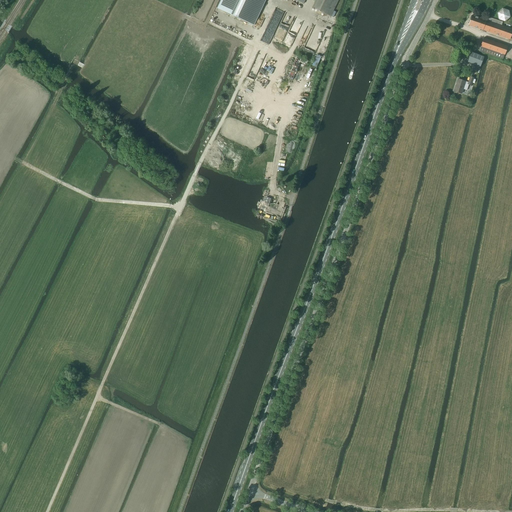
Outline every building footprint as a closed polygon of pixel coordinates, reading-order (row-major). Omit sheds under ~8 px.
[(222,0),(218,8),(217,8),(254,25),(253,25),(264,0),(222,0)] [(316,0),(312,8),(331,16),(338,0),(316,0)] [(472,15),(468,25),(510,39),(511,32),(511,28),(501,25),(503,22),(487,17),(486,20),(472,15)] [(483,38),(479,51),(503,59),(508,46),(483,38)] [(471,53),(467,62),(471,63),(476,65),(479,56),(479,55),(471,52),(471,53)] [(468,84),(471,85),(474,78),(470,77),(468,82),(458,79),(454,91),(462,93),(464,84),(467,85),(468,84)]
